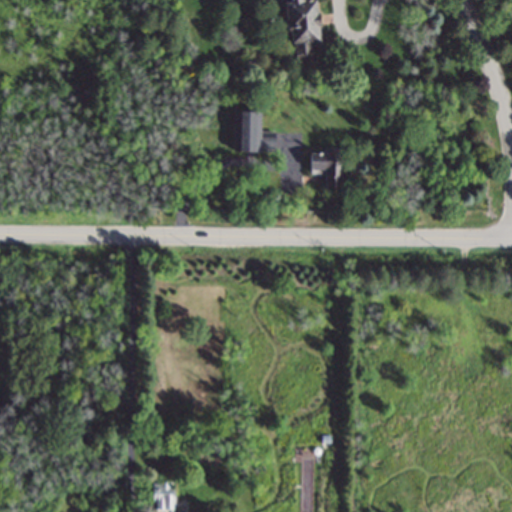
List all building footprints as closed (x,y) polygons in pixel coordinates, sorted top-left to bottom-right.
[(276,0),(277,9),(286,8),(290,62),(313,61),(311,41),(318,40),(315,0),(276,0)] [(273,151),(273,131),(258,130),(259,111),(232,110),(231,150),(273,151)] [(308,152),(308,173),(323,173),(323,186),(338,187),(339,147),(324,147),(324,152),(308,152)] [(90,430),(89,452),(74,451),(76,429),(90,430)] [(171,481),(171,489),(173,489),(173,504),(170,504),(170,511),(154,511),(155,503),(151,503),(151,480),(171,481)]
